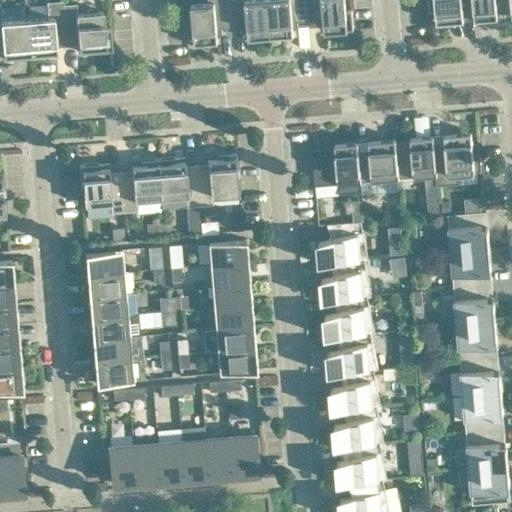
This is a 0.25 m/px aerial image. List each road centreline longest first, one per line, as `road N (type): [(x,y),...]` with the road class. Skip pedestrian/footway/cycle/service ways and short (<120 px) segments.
road 1 (residential): [(304,502),(272,93)]
road 2 (residential): [(70,503),(35,113)]
road 3 (residential): [(272,93),(398,82)]
road 4 (residential): [(152,102),(272,93)]
